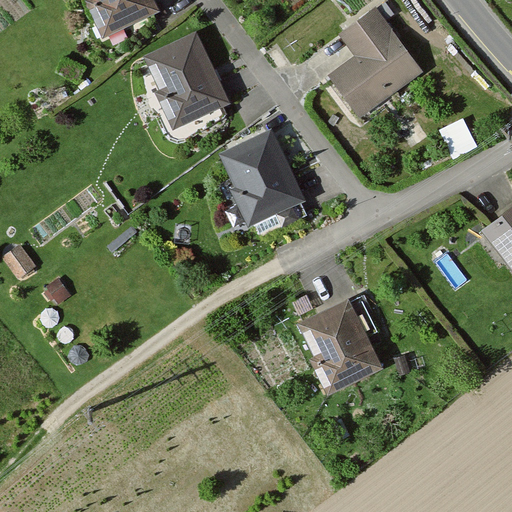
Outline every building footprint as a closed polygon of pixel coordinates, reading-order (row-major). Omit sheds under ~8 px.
[(158,0),(91,0),(108,37),(164,13),(158,0)] [(357,58),(333,76),(362,117),(427,71),(380,7),(341,35),(357,58)] [(204,37),(149,61),(180,131),(236,106),(204,37)] [(440,123),(454,153),(478,141),(464,112),(440,123)] [(279,131),(224,156),(255,226),(310,201),(279,131)] [(511,210),(487,230),(511,260),(511,210)] [(4,251),(20,275),(38,263),(21,239),(4,251)] [(354,298),(302,323),(335,392),(388,368),(354,298)]
